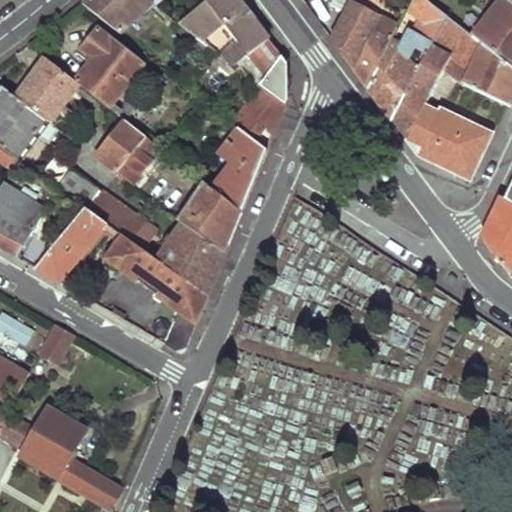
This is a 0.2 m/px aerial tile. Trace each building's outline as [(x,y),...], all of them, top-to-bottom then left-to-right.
[(104,0),(133,20),(153,0),(104,0)] [(209,0),(185,24),(227,60),(259,29),(236,0),(209,0)] [(366,87),(387,50),(379,46),(376,52),(364,45),(374,22),(365,16),(373,0),(348,0),(328,37),(348,62),(366,87)] [(379,104),(391,120),(422,66),(418,62),(413,66),(396,48),(415,16),(425,23),(416,39),(419,41),(413,51),(426,60),(449,19),(426,1),(424,0),(414,0),(387,50),(366,87),(379,104)] [(473,38),(511,68),(511,1),(510,0),(502,0),(489,16),(496,22),(484,37),(478,32),(473,38)] [(162,21),(176,33),(185,24),(171,12),(162,21)] [(496,22),(489,16),(478,32),(484,37),(496,22)] [(470,182),(492,137),(471,126),(472,122),(461,117),(460,120),(441,112),(439,115),(426,107),(443,75),(464,89),(510,109),(511,104),(511,68),(473,38),(449,19),(426,60),(422,66),(391,120),(419,157),(470,182)] [(82,88),(117,116),(120,111),(118,107),(149,68),(105,31),(86,55),(94,63),(78,84),(82,88)] [(282,60),(272,75),(253,76),(265,86),(287,106),(289,100),(288,68),(282,60)] [(78,84),(49,61),(19,98),(49,121),(54,125),(63,114),(68,106),(82,88),(78,84)] [(265,86),(253,76),(221,114),(234,124),(265,86)] [(19,98),(1,84),(0,84),(0,145),(19,160),(39,134),(49,121),(19,98)] [(278,129),(287,106),(265,86),(234,124),(236,125),(269,151),(278,129)] [(68,106),(63,114),(75,124),(81,116),(68,106)] [(49,121),(39,134),(50,142),(61,130),(54,125),(49,121)] [(136,131),(126,122),(97,158),(118,174),(147,140),(136,131)] [(269,151),(236,125),(214,152),(225,162),(212,193),(241,217),(255,185),(269,151)] [(118,174),(135,188),(163,153),(147,140),(118,174)] [(0,162),(12,170),(18,161),(0,148),(0,162)] [(61,192),(18,161),(12,170),(0,187),(0,250),(36,271),(86,210),(61,192)] [(101,189),(77,171),(61,192),(86,210),(101,189)] [(212,193),(203,186),(183,225),(225,257),(233,237),(241,217),(212,193)] [(133,245),(149,225),(101,189),(86,210),(107,225),(123,237),(133,245)] [(482,240),(510,277),(511,274),(511,206),(506,203),(501,200),(482,240)] [(107,225),(86,210),(36,271),(60,286),(107,225)] [(183,225),(171,216),(159,233),(144,253),(207,299),(216,278),(225,257),(183,225)] [(159,233),(149,225),(133,245),(144,253),(159,233)] [(133,245),(123,237),(109,259),(172,307),(157,342),(175,353),(187,348),(197,324),(207,299),(144,253),(133,245)] [(0,313),(0,335),(26,348),(34,330),(0,313)] [(59,326),(42,354),(61,366),(79,337),(59,326)] [(0,354),(0,430),(10,436),(14,429),(32,439),(25,451),(43,462),(40,467),(60,480),(61,477),(72,460),(90,431),(51,407),(38,428),(10,412),(34,375),(0,354)] [(32,439),(14,429),(10,436),(7,441),(25,451),(32,439)] [(10,436),(0,430),(0,436),(7,441),(10,436)] [(116,509),(124,491),(72,460),(61,477),(116,509)]
